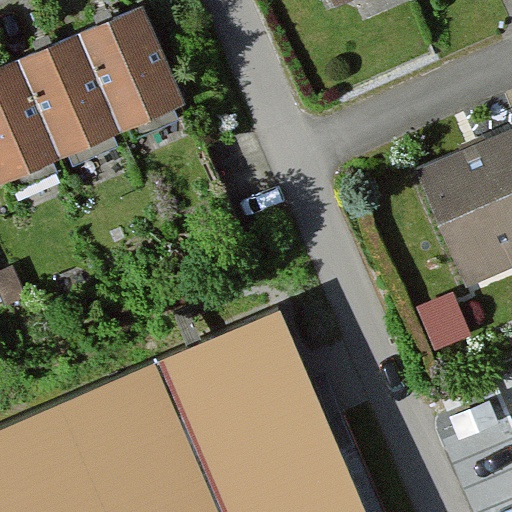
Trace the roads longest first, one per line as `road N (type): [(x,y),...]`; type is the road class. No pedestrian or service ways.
road 1 (residential): [(466,511),(299,147)]
road 2 (residential): [(299,147),(511,55)]
road 3 (residential): [(299,147),(224,0)]
